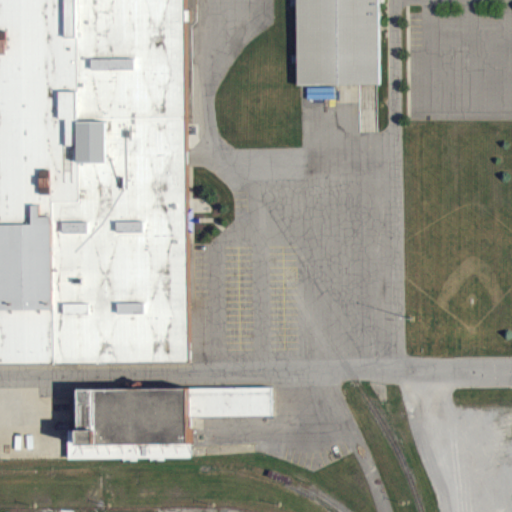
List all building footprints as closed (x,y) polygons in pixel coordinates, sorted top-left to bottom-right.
[(0,0),(185,0),(191,359),(0,361),(0,0)] [(297,0),(380,0),(381,84),(298,84),(297,0)] [(273,423),(273,396),(192,397),(192,425),(273,423)] [(70,467),(83,467),(83,454),(82,454),(82,439),(70,439),(70,467)] [(193,466),(192,452),(126,454),(126,467),(141,467),(141,458),(148,458),(148,467),(193,466)]
